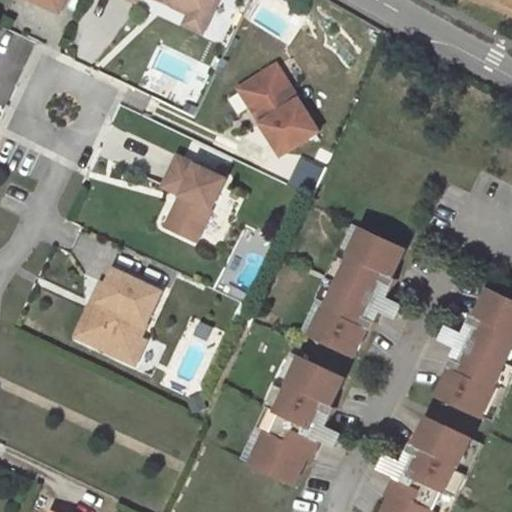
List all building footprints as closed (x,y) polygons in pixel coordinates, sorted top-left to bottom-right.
[(32,0),(59,12),(64,0),(32,0)] [(218,0),(131,0),(136,2),(137,0),(159,0),(189,14),(207,22),(218,0)] [(189,14),(184,24),(203,33),(207,22),(189,14)] [(277,65),(243,86),(265,121),(261,124),(282,157),(320,132),(277,65)] [(239,89),(261,124),(265,121),(243,86),(239,89)] [(226,179),(178,156),(164,186),(182,195),(167,227),(196,241),(226,179)] [(314,335),(356,355),(369,327),(375,330),(378,322),(366,316),(370,307),(377,310),(385,293),(378,290),(382,281),(395,287),(399,279),(393,276),(406,249),(365,229),(350,260),(338,255),(318,298),(330,303),(314,335)] [(141,339),(163,292),(115,270),(108,286),(100,302),(107,305),(99,321),(106,324),(96,346),(136,364),(146,342),(141,339)] [(378,322),(395,287),(382,281),(378,290),(385,293),(377,310),(370,307),(366,316),(378,322)] [(76,336),(96,346),(106,324),(99,321),(107,305),(100,302),(108,286),(102,283),(76,336)] [(511,298),(492,289),(479,317),(474,314),(470,322),(483,329),(478,338),(471,334),(463,351),(470,354),(466,363),(454,358),(449,366),(455,368),(442,396),(483,415),(499,384),(510,390),(511,385),(511,298)] [(483,329),(470,322),(454,358),(466,363),(470,354),(463,351),(471,334),(478,338),(483,329)] [(253,464),(295,484),(308,456),(313,459),(317,451),(304,445),(308,436),(316,440),(324,422),(317,419),(321,410),(334,416),(338,408),(332,405),(345,378),(304,358),(289,390),(277,384),(257,427),(268,432),(253,464)] [(499,384),(483,415),(495,421),(510,390),(499,384)] [(317,451),(334,416),(321,410),(317,419),(324,422),(316,440),(308,436),(304,445),(317,451)] [(473,438),(431,419),(418,446),(413,444),(409,452),(422,458),(417,467),(410,463),(402,481),(409,484),(405,493),(392,487),(388,495),(394,498),(386,511),(451,511),(469,476),(458,470),(473,438)] [(469,476),(484,444),(473,438),(458,470),(469,476)] [(409,452),(392,487),(405,493),(409,484),(402,481),(410,463),(417,467),(422,458),(409,452)]
